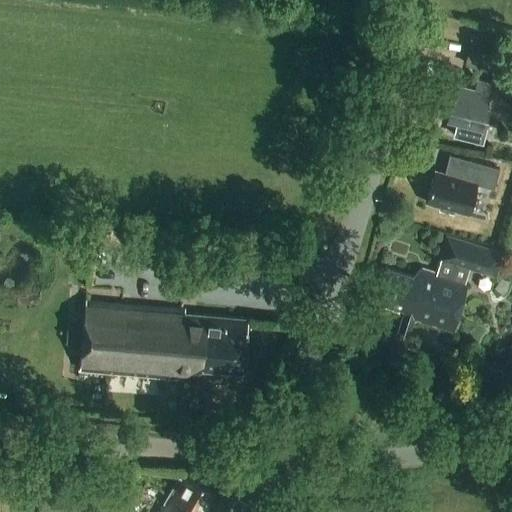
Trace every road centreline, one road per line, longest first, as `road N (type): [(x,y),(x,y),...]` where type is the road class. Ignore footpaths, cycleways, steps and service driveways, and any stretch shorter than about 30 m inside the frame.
road 1 (tertiary): [(258,465),(335,290),(394,81),(402,0)]
road 2 (tertiary): [(258,465),(0,435)]
road 3 (tertiary): [(258,465),(511,449)]
